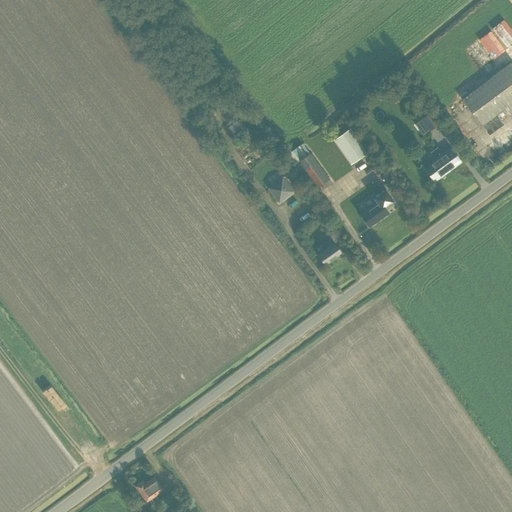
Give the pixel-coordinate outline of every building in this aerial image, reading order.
[(510,114),(511,112),(511,60),(462,98),(482,125),(505,107),(510,114)] [(433,111),(421,119),(430,131),(442,122),(433,111)] [(351,164),(368,152),(351,127),(334,139),(351,164)] [(294,165),(299,161),(317,187),(330,179),(311,152),(310,153),(303,143),(287,155),(294,165)] [(434,158),(424,166),(435,181),(461,162),(451,147),(442,153),(437,147),(431,152),(434,158)] [(283,173),(287,170),(282,164),(278,167),(283,173)] [(282,178),(269,188),(279,201),(292,191),(282,178)] [(378,202),(361,214),(369,226),(389,212),(385,207),(394,200),(386,188),(374,197),(378,202)] [(329,246),(318,254),(326,264),(342,253),(334,243),(339,240),(332,230),(327,234),(330,239),(326,242),(329,246)] [(136,486),(143,497),(144,497),(147,502),(152,498),(154,502),(158,499),(156,495),(163,490),(154,476),(146,483),(144,480),(136,486)] [(166,511),(167,511),(175,506),(170,500),(162,505),(166,511)]
